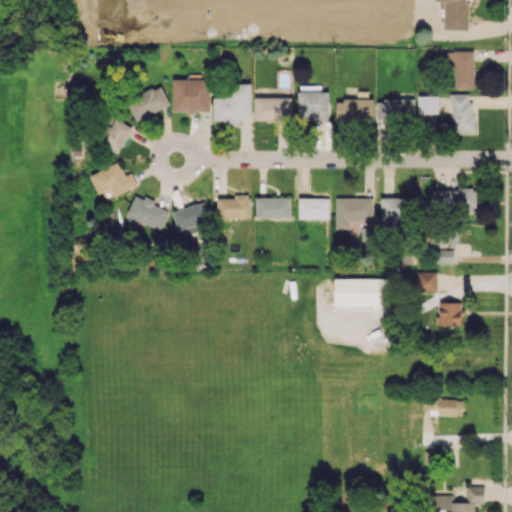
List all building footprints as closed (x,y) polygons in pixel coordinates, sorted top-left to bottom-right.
[(443,29),(467,29),(467,0),(433,0),(444,0),(443,29)] [(455,88),(474,88),(473,51),(446,51),(446,65),(454,64),(455,88)] [(209,112),(210,79),(172,78),(172,111),(209,112)] [(250,83),(224,84),(224,96),(213,97),(213,119),(251,119),(250,83)] [(135,120),(169,104),(160,85),(126,100),(135,120)] [(329,91),(320,91),(320,85),(298,85),(297,119),(328,119),(329,91)] [(451,132),(473,131),(472,93),(451,94),(451,132)] [(417,95),(418,114),(438,113),(437,95),(417,95)] [(255,97),(254,119),(291,120),(292,98),(255,97)] [(336,99),(336,119),(373,119),(373,99),(336,99)] [(414,100),(377,99),(376,118),(414,119),(414,100)] [(119,153),(132,127),(114,117),(100,143),(119,153)] [(98,194),(110,188),(114,196),(136,185),(130,172),(124,175),(118,162),(89,175),(98,194)] [(474,188),(434,189),(434,206),(453,206),(453,213),(474,212),(474,188)] [(250,217),(249,194),(235,194),(235,198),(217,198),(218,218),(250,217)] [(144,199),(135,195),(126,215),(160,230),(169,209),(144,198),(144,199)] [(256,217),(289,217),(289,197),(256,198),(256,217)] [(336,228),(349,228),(349,221),(373,220),(373,197),(336,198),(336,228)] [(380,222),(408,222),(409,197),(380,197),(380,222)] [(298,218),(329,219),(329,198),(298,198),(298,218)] [(172,210),(177,229),(210,221),(205,202),(172,210)] [(457,243),(458,224),(428,223),(427,242),(457,243)] [(453,249),(437,250),(437,263),(454,263),(453,249)] [(436,290),(436,271),(418,272),(418,290),(436,290)] [(389,278),(334,278),(334,306),(389,305),(389,278)] [(460,301),(438,302),(438,325),(461,325),(460,301)] [(462,398),(422,397),(422,408),(429,409),(429,414),(462,415),(462,398)] [(474,511),(474,503),(483,503),(484,486),(467,486),(466,501),(451,501),(451,494),(431,494),(431,508),(451,508),(451,511),(474,511)]
